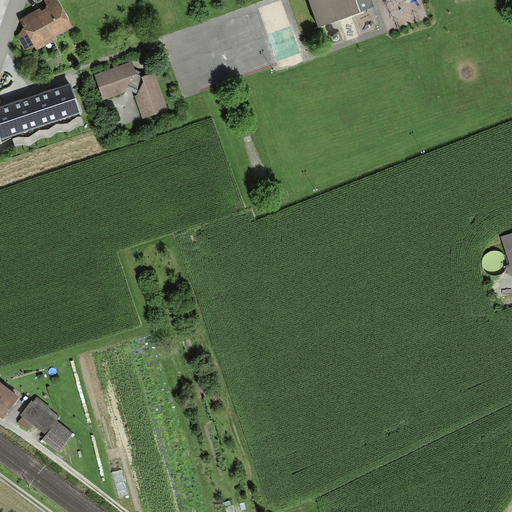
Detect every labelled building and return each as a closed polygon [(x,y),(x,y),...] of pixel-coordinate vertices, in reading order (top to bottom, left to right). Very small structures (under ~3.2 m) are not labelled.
[(24,27),(17,37),(26,52),(35,47),(37,51),(58,39),(57,38),(75,28),(59,0),(43,0),(47,6),(20,21),(24,27)] [(309,0),(319,27),(372,8),(369,0),(309,0)] [(133,62),(95,75),(104,100),(126,92),(127,89),(137,94),(136,97),(143,118),(168,109),(156,71),(145,75),(137,71),(133,62)] [(70,83),(0,106),(0,137),(1,140),(80,113),(70,83)] [(511,235),(501,239),(511,274),(511,235)] [(506,271),(507,267),(508,263),(506,259),(504,256),(500,254),(496,253),(492,253),(489,254),(486,257),(484,260),(483,264),(484,268),(485,271),(488,274),(491,276),(495,277),(499,276),(503,274),(506,271)] [(1,383),(0,385),(0,417),(3,419),(20,398),(14,393),(1,383)] [(32,401),(21,415),(23,416),(18,422),(27,429),(32,423),(46,435),(57,421),(60,417),(50,409),(51,407),(37,397),(33,402),(32,401)] [(46,435),(43,439),(58,451),(73,433),(57,421),(46,435)]
